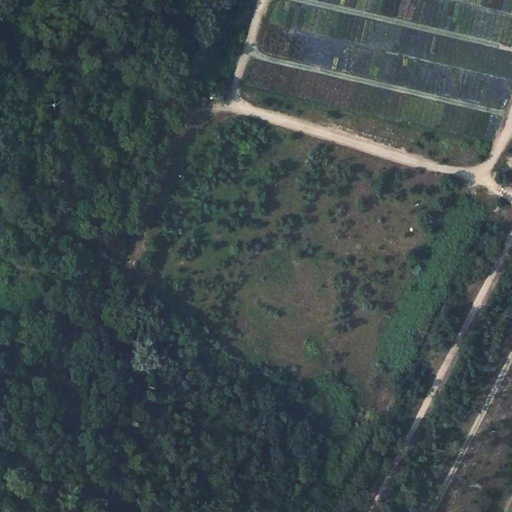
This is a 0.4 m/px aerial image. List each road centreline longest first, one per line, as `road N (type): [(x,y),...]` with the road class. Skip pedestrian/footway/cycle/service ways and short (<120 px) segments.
road 1 (track): [(175,135),(142,232),(151,281),(253,352),(301,373),(326,373),(370,327),(437,218),(511,125)]
road 2 (track): [(511,193),(245,108),(197,113),(175,135)]
road 3 (track): [(368,511),(511,229)]
road 4 (track): [(511,345),(429,511)]
